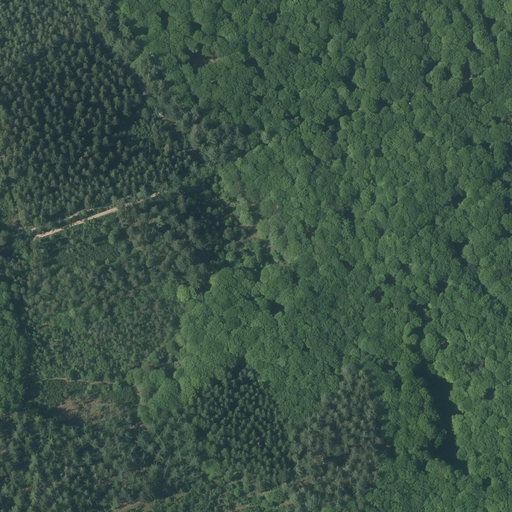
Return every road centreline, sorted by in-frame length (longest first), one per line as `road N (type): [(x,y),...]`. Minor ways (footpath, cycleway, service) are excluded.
road 1 (track): [(0,249),(452,88)]
road 2 (track): [(206,165),(511,330)]
road 3 (track): [(206,165),(181,145),(76,0)]
road 4 (track): [(503,235),(452,88)]
road 5 (track): [(511,333),(496,364),(479,476)]
